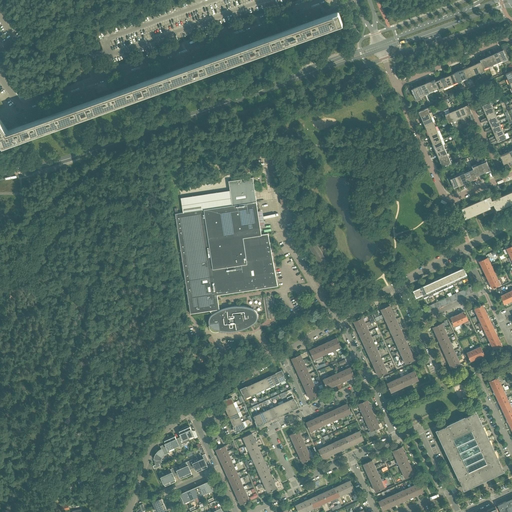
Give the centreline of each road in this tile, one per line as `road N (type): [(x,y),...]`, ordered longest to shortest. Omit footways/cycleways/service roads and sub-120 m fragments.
road 1 (secondary): [(0,177),(379,46)]
road 2 (residential): [(96,80),(315,0)]
road 3 (secondary): [(385,44),(511,4)]
road 4 (residential): [(451,198),(440,190),(396,86)]
road 5 (residential): [(127,511),(154,440),(190,408)]
road 6 (residential): [(511,450),(476,373),(511,357)]
road 7 (residential): [(415,321),(483,291),(463,248)]
road 8 (residential): [(396,86),(507,39)]
